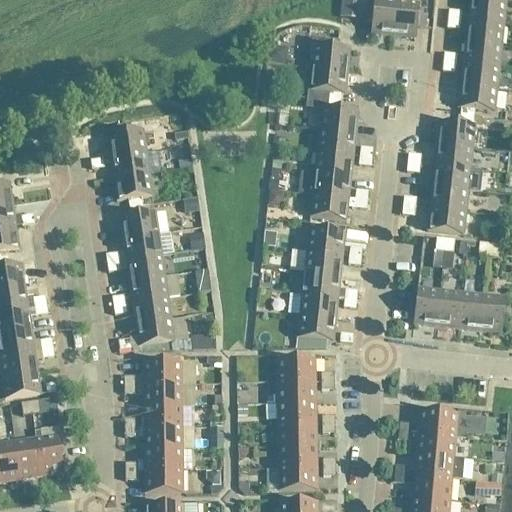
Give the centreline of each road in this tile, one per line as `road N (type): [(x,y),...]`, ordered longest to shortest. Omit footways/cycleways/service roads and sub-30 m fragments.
road 1 (residential): [(391,128),(371,353)]
road 2 (residential): [(79,184),(51,222),(72,366),(94,388)]
road 3 (residential): [(94,388),(104,360),(79,184)]
road 4 (residential): [(371,353),(359,511)]
road 5 (residential): [(511,369),(371,353)]
road 6 (residential): [(391,128),(365,107),(370,52),(418,56)]
road 7 (residential): [(93,508),(105,469),(94,388)]
